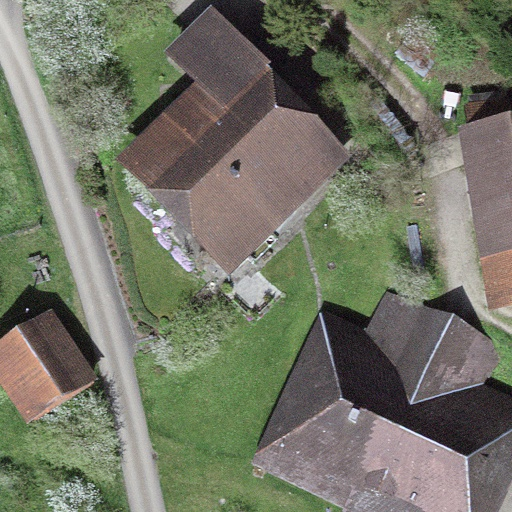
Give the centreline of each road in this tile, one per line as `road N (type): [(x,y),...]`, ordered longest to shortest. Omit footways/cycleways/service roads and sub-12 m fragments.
road 1 (unclassified): [(151,511),(32,91)]
road 2 (track): [(511,331),(482,314),(434,122),(402,74),(319,0)]
